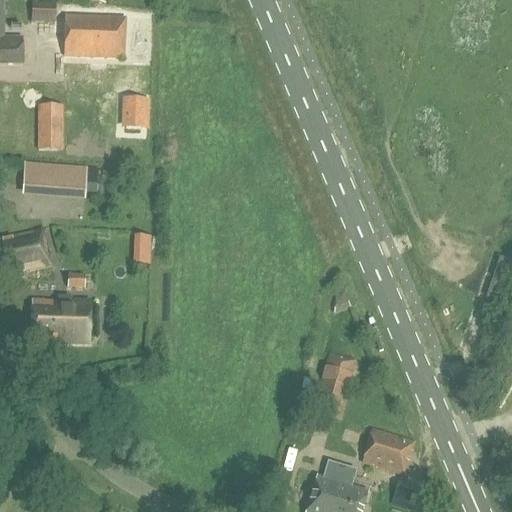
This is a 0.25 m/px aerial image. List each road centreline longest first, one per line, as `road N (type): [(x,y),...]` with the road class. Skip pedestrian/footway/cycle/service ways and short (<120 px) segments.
road 1 (secondary): [(481,511),(266,0)]
road 2 (unclassified): [(188,511),(145,491),(69,433),(0,345)]
